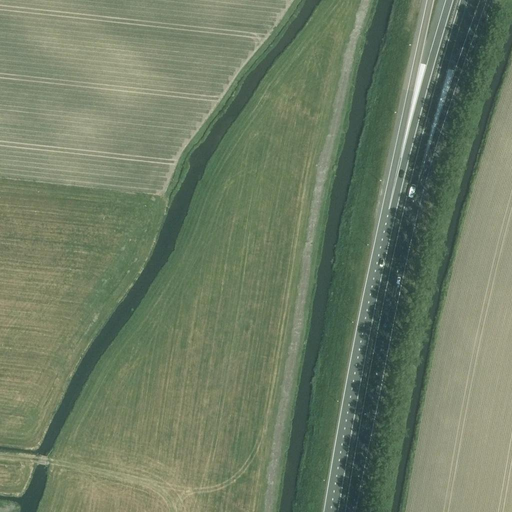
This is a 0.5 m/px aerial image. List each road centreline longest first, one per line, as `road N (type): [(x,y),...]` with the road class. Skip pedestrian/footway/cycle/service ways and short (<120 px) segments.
road 1 (trunk): [(349,511),(414,179)]
road 2 (trunk): [(393,210),(334,511)]
road 3 (trunk): [(449,0),(393,210)]
road 4 (trunk): [(429,0),(393,210)]
road 5 (trunk): [(414,179),(483,0)]
road 6 (trunk): [(414,179),(463,0)]
